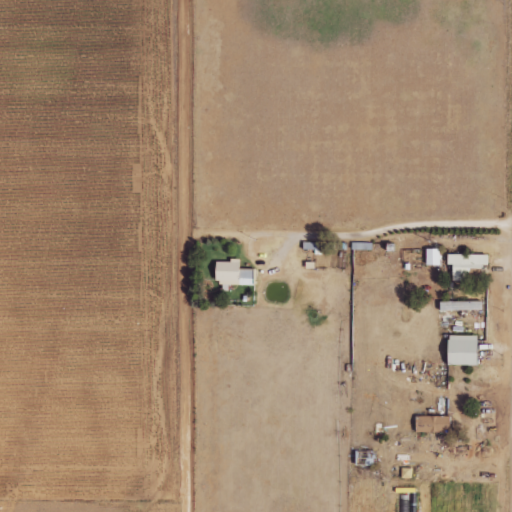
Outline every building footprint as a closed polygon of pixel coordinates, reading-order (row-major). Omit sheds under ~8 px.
[(441,248),(427,249),(427,265),(441,265),(441,248)] [(454,280),(471,280),(471,267),(490,267),(490,255),(449,254),(449,265),(454,265),(454,280)] [(254,285),(254,269),(242,269),(242,261),(218,260),(218,282),(227,283),(227,285),(254,285)] [(484,310),(483,301),(441,302),(441,311),(484,310)] [(450,365),(479,366),(480,336),(450,335),(450,365)] [(452,416),(417,417),(417,433),(452,432),(452,416)]
